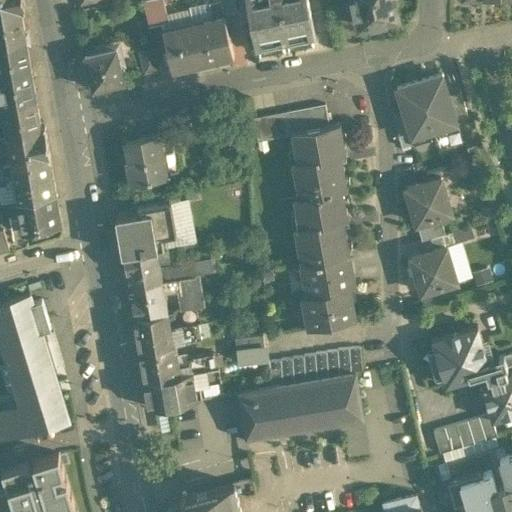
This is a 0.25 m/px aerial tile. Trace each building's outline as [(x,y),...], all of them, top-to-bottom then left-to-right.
[(0,0),(0,11),(21,7),(21,8),(26,7),(24,0),(0,0)] [(164,0),(144,0),(150,24),(164,21),(161,6),(165,5),(164,0)] [(221,0),(209,0),(210,0),(214,20),(196,24),(195,19),(194,19),(203,61),(233,54),(233,55),(235,54),(221,0)] [(308,0),(247,0),(256,45),(315,33),(308,0)] [(350,0),(346,1),(348,9),(355,7),(359,24),(399,15),(396,0),(350,0)] [(21,7),(0,11),(0,42),(26,37),(21,8),(21,7)] [(193,24),(166,30),(165,26),(163,26),(173,69),(175,68),(174,68),(201,62),(203,62),(203,61),(194,19),(192,20),(193,24)] [(0,72),(32,66),(26,37),(0,42),(0,72)] [(109,42),(96,45),(97,50),(85,52),(93,86),(125,79),(120,60),(125,59),(122,45),(117,46),(117,45),(110,47),(109,42)] [(152,48),(140,51),(145,71),(157,68),(152,48)] [(0,103),(37,95),(32,66),(0,72),(0,94),(1,98),(0,98),(0,103)] [(397,85),(414,142),(460,128),(443,71),(397,85)] [(37,95),(0,103),(0,107),(2,107),(6,128),(0,123),(0,122),(0,133),(42,125),(41,124),(37,95)] [(326,101),(289,109),(293,129),(330,122),(326,101)] [(289,109),(277,111),(282,134),(293,132),(293,129),(289,109)] [(277,111),(266,113),(270,137),(282,134),(277,111)] [(266,113),(253,116),(258,139),(270,137),(266,113)] [(330,122),(293,129),(293,132),(298,158),(293,159),(300,194),(295,195),(301,223),(296,224),(303,260),(350,252),(351,251),(350,250),(349,250),(343,218),(349,216),(349,215),(348,215),(343,188),(349,187),(348,185),(347,185),(341,152),(347,151),(347,149),(346,150),(340,122),(341,122),(341,120),(330,122)] [(42,125),(0,133),(0,147),(6,146),(6,143),(10,142),(14,161),(50,154),(45,123),(41,124),(42,125)] [(172,125),(158,128),(158,132),(159,132),(163,150),(176,148),(172,125)] [(158,132),(126,138),(130,157),(128,158),(132,181),(167,174),(163,150),(159,132),(158,132)] [(14,161),(4,164),(8,182),(15,181),(18,197),(18,198),(57,190),(50,154),(14,161)] [(441,174),(406,185),(417,220),(440,213),(452,209),(441,174)] [(57,190),(18,198),(22,221),(24,230),(62,222),(57,190)] [(18,197),(7,200),(11,223),(22,221),(18,198),(18,197)] [(171,200),(139,205),(140,210),(117,214),(123,251),(124,251),(158,246),(156,234),(177,231),(171,200)] [(440,213),(417,220),(422,237),(445,231),(440,213)] [(0,226),(0,249),(9,247),(3,225),(0,226)] [(422,237),(419,239),(422,250),(447,243),(457,240),(453,228),(445,231),(422,237)] [(422,250),(411,254),(422,289),(457,278),(447,243),(422,250)] [(158,246),(124,251),(129,283),(197,272),(195,260),(161,265),(158,246)] [(303,260),(303,261),(308,292),(351,284),(355,283),(350,252),(303,260)] [(212,254),(196,258),(199,269),(215,266),(212,254)] [(197,272),(129,283),(135,315),(169,310),(165,291),(180,289),(184,308),(203,305),(197,272)] [(308,292),(303,293),(309,325),(351,317),(357,316),(357,315),(356,315),(350,286),(351,286),(351,284),(308,292)] [(32,292),(0,302),(0,301),(0,331),(21,403),(3,408),(10,434),(69,416),(43,328),(51,325),(45,307),(37,309),(32,292)] [(169,310),(135,315),(140,346),(176,340),(202,336),(200,321),(171,326),(169,315),(175,314),(175,309),(169,310)] [(478,322),(458,328),(458,329),(452,330),(432,336),(446,382),(486,370),(488,376),(508,370),(506,364),(511,362),(511,349),(488,357),(478,322)] [(264,332),(236,336),(237,347),(265,344),(264,332)] [(176,340),(140,346),(146,377),(217,364),(214,350),(188,355),(190,362),(180,364),(176,340)] [(361,344),(350,345),(349,345),(351,369),(363,368),(361,344)] [(349,345),(338,346),(338,348),(340,370),(351,369),(349,345)] [(338,348),(327,348),(327,350),(329,372),(340,371),(340,370),(338,348)] [(327,350),(316,350),(316,352),(317,374),(329,373),(329,372),(327,350)] [(316,352),(304,352),(304,354),(306,376),(317,375),(317,374),(316,352)] [(304,354),(293,354),(293,356),(295,378),(306,377),(306,376),(304,354)] [(293,356),(282,356),(282,358),(283,380),(294,379),(295,378),(293,356)] [(282,358),(270,358),(272,382),(283,381),(283,380),(282,358)] [(146,377),(145,377),(150,406),(198,398),(196,383),(222,379),(219,364),(217,364),(146,377)] [(488,376),(481,378),(485,394),(486,394),(488,401),(490,410),(492,417),(505,413),(504,409),(511,407),(511,368),(508,370),(488,376)] [(280,383),(240,389),(247,435),(364,415),(356,369),(280,383)] [(3,408),(0,409),(0,433),(1,437),(10,434),(3,408)] [(490,410),(433,428),(441,451),(497,433),(492,417),(490,410)] [(511,449),(501,454),(508,477),(500,480),(494,464),(450,478),(460,511),(509,511),(511,511),(511,449)] [(77,511),(60,455),(3,472),(7,486),(14,511),(77,511)] [(235,481),(185,494),(184,492),(168,496),(171,511),(173,511),(241,511),(240,506),(235,481)] [(417,491),(383,499),(386,511),(423,511),(421,504),(420,504),(417,491)]
